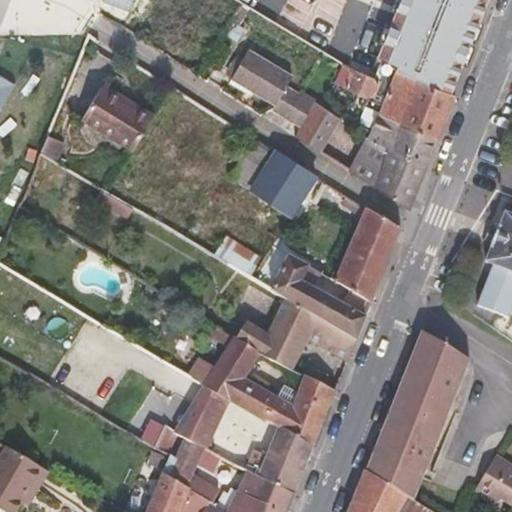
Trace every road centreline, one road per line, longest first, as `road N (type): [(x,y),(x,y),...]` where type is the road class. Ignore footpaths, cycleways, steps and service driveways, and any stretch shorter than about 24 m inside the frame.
road 1 (tertiary): [(399,306),(507,29)]
road 2 (tertiary): [(318,511),(399,306)]
road 3 (residential): [(511,407),(497,367),(399,306)]
